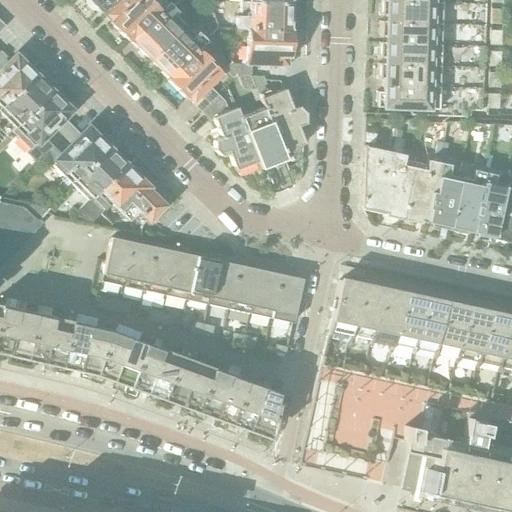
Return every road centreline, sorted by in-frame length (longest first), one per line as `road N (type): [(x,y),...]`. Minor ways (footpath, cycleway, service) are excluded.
road 1 (residential): [(21,0),(221,202),(258,226),(329,244)]
road 2 (secondary): [(264,499),(155,456),(0,417)]
road 3 (residential): [(329,244),(278,481),(264,499)]
road 4 (residential): [(329,244),(339,0)]
road 5 (secondary): [(0,465),(217,511)]
road 6 (residential): [(329,244),(511,282)]
